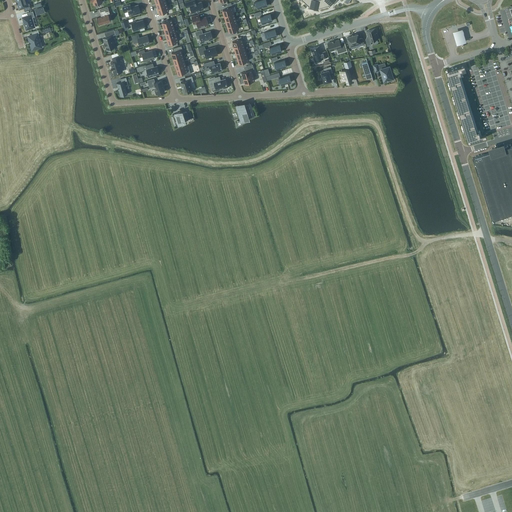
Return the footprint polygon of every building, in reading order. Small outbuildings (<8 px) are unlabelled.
[(25,0),(16,0),(17,1),(16,2),(17,2),(18,4),(17,4),(17,5),(18,4),(19,8),(23,7),(24,11),(31,9),(29,3),(27,4),(25,0)] [(167,6),(165,0),(156,3),(158,8),(167,6)] [(192,0),(193,0),(185,2),(187,10),(191,8),(192,13),(203,9),(201,1),(196,3),(195,0),(192,0)] [(255,2),(257,8),(257,9),(268,5),(267,5),(265,0),(259,0),(255,1),(255,2)] [(299,0),(300,0),(301,0),(308,6),(308,8),(319,11),(319,8),(328,6),(330,7),(336,0),(299,0)] [(122,7),(124,12),(128,11),(130,16),(140,12),(138,5),(131,7),(130,4),(122,7)] [(169,11),(167,6),(158,8),(159,14),(169,11)] [(224,15),(234,12),(232,7),(222,10),(224,15)] [(105,11),(99,12),(101,16),(96,18),(98,24),(102,22),(103,24),(106,23),(105,22),(110,20),(108,14),(110,14),(109,10),(105,11)] [(27,13),(28,15),(22,17),(24,22),(23,23),(24,23),(24,25),(23,25),(24,25),(26,30),(34,27),(32,17),(34,16),(33,11),(27,13)] [(226,21),(235,18),(234,12),(224,15),(226,21)] [(262,24),(272,21),(272,20),(270,14),(270,13),(259,17),(260,17),(262,24)] [(206,17),(200,19),(199,15),(191,17),(193,24),(197,23),(198,27),(208,24),(206,17)] [(235,18),(226,21),(227,26),(237,23),(235,18)] [(162,22),(164,28),(173,25),(171,19),(162,22)] [(123,28),(130,26),(128,20),(121,22),(123,28)] [(131,23),(134,31),(139,29),(145,27),(142,20),(136,22),(136,21),(131,23)] [(237,23),(227,26),(229,32),(239,29),(237,23)] [(175,30),(173,25),(164,28),(165,33),(175,30)] [(461,28),(452,31),(454,38),(456,44),(465,41),(463,35),(461,28)] [(266,39),(277,36),(275,29),(264,32),(266,39)] [(365,39),(367,46),(371,45),(370,41),(377,39),(377,38),(378,38),(376,33),(374,29),(366,31),(368,38),(365,39)] [(30,41),(29,42),(30,42),(30,44),(32,49),(41,47),(37,34),(39,33),(38,30),(31,32),(32,35),(28,36),(30,41)] [(115,48),(111,36),(115,34),(114,30),(104,33),(106,37),(103,38),(106,50),(115,48)] [(165,33),(167,39),(177,36),(175,30),(165,33)] [(202,30),(195,32),(196,35),(197,39),(200,38),(201,43),(213,39),(210,31),(203,33),(202,30)] [(131,36),(134,43),(139,42),(140,46),(150,43),(147,35),(139,38),(138,34),(131,36)] [(347,37),(349,46),(354,44),(355,47),(364,44),(362,38),(359,39),(357,34),(347,37)] [(167,39),(169,44),(178,41),(177,36),(167,39)] [(234,47),(243,44),(242,39),(232,41),(234,47)] [(334,41),(331,41),(332,42),(327,43),(330,51),(336,49),(337,54),(347,51),(344,43),(340,45),(339,40),(334,41)] [(236,52),(245,49),(243,44),(234,47),(236,52)] [(280,44),(269,47),(271,54),(282,51),(280,44)] [(174,52),(171,52),(173,58),(182,55),(181,50),(182,49),(181,46),(173,48),(174,52)] [(310,48),(314,61),(327,57),(325,51),(321,52),(319,46),(315,47),(315,46),(314,47),(310,48)] [(205,50),(204,47),(198,48),(200,55),(205,53),(206,58),(217,54),(215,47),(205,50)] [(152,51),(145,53),(144,49),(138,51),(139,55),(142,54),(144,61),(154,58),(152,51)] [(237,58),(247,55),(245,49),(236,52),(237,58)] [(182,55),(173,58),(175,63),(184,60),(182,55)] [(239,63),(248,60),(247,55),(237,58),(239,63)] [(119,56),(112,58),(113,62),(110,63),(114,74),(122,71),(119,60),(120,60),(119,56)] [(361,63),(366,79),(372,77),(373,81),(369,68),(368,67),(372,66),(369,57),(366,58),(366,57),(366,58),(367,61),(361,63)] [(286,66),(284,60),(284,59),(274,63),(276,70),(287,66),(286,66)] [(184,60),(175,63),(176,69),(186,66),(184,60)] [(352,66),(350,60),(343,62),(345,68),(352,66)] [(222,70),(220,63),(213,65),(211,61),(204,63),(205,68),(209,67),(211,74),(222,70)] [(157,66),(153,67),(152,63),(145,65),(147,69),(146,70),(149,77),(153,76),(153,75),(159,73),(159,76),(160,76),(157,66)] [(388,79),(393,77),(392,73),(391,74),(389,66),(385,67),(384,63),(378,65),(377,64),(373,65),(375,72),(379,70),(380,70),(382,76),(384,80),(387,79),(388,79)] [(448,72),(446,73),(447,78),(459,74),(459,75),(461,74),(460,71),(465,70),(464,64),(458,66),(447,70),(448,72)] [(186,66),(176,69),(178,74),(184,73),(185,75),(190,74),(190,71),(189,68),(188,65),(186,66)] [(328,81),(331,80),(329,73),(332,72),(330,66),(324,68),(325,71),(321,72),(324,83),(328,82),(328,81)] [(243,78),(253,75),(251,69),(242,72),(243,78)] [(351,81),(348,69),(342,70),(343,71),(340,72),(342,79),(345,78),(346,82),(351,81)] [(459,74),(447,78),(450,85),(461,82),(459,75),(459,74)] [(245,83),(255,80),(253,75),(243,78),(245,83)] [(288,85),(287,83),(291,82),(289,75),(278,78),(279,78),(281,85),(285,84),(285,86),(288,85)] [(192,76),(185,78),(186,81),(181,83),(184,93),(192,91),(190,83),(193,81),(192,76)] [(121,82),(116,84),(120,96),(127,94),(124,82),(127,81),(126,77),(120,79),(121,82)] [(227,87),(225,79),(218,81),(217,77),(208,80),(211,87),(214,86),(216,90),(222,89),(223,90),(226,89),(226,87),(227,87)] [(154,90),(155,94),(164,91),(161,80),(155,82),(154,78),(147,80),(149,88),(154,86),(155,89),(154,90)] [(461,82),(450,85),(452,92),(463,89),(461,82)] [(463,89),(452,92),(454,99),(465,96),(463,89)] [(465,96),(454,99),(456,106),(467,103),(465,96)] [(236,105),(242,122),(241,118),(243,117),(244,120),(248,118),(248,116),(252,114),(253,115),(249,103),(249,104),(238,108),(236,104),(236,105)] [(467,103),(456,106),(459,114),(470,110),(467,103)] [(470,110),(459,114),(461,121),(472,117),(470,110)] [(182,111),(175,113),(175,114),(172,114),(175,125),(180,124),(185,121),(184,118),(188,117),(186,111),(182,113),(182,111)] [(472,117),(461,121),(463,128),(474,125),(472,117)] [(474,125),(463,128),(465,135),(476,132),(476,131),(474,125)] [(476,132),(465,135),(467,140),(469,139),(469,142),(481,139),(486,137),(485,134),(480,135),(478,131),(476,131),(476,132)] [(492,152),(472,158),(491,221),(511,214),(511,145),(502,149),(501,147),(491,150),(492,152)]
